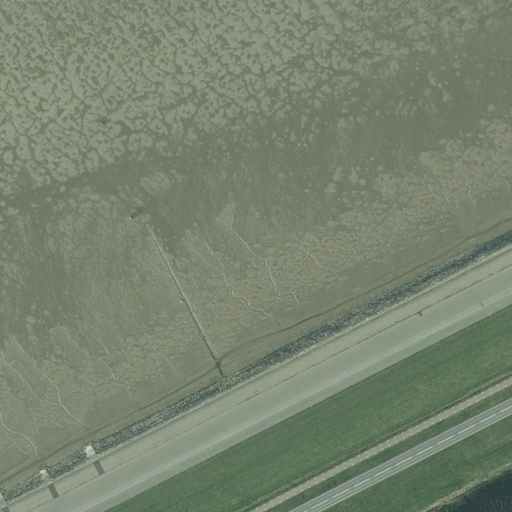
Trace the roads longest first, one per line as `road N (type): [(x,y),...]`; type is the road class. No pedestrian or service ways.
road 1 (unclassified): [(254,511),(511,380)]
road 2 (trunk): [(511,406),(305,511)]
